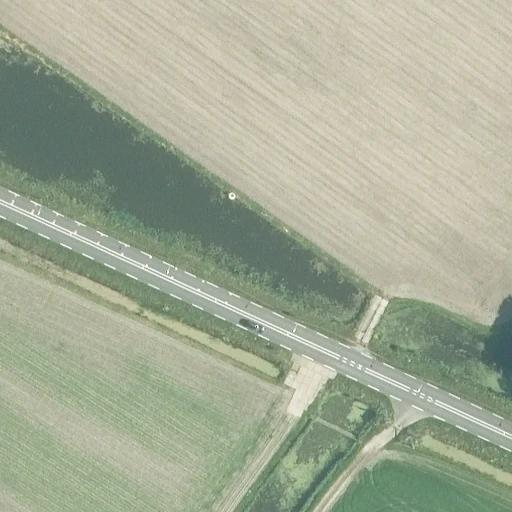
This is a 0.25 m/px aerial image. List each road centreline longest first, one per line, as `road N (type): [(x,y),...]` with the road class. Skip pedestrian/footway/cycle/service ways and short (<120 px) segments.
road 1 (track): [(0,268),(289,396),(301,411),(367,446),(432,461),(511,502)]
road 2 (secondary): [(0,201),(511,437)]
road 3 (track): [(423,396),(367,446),(321,511)]
